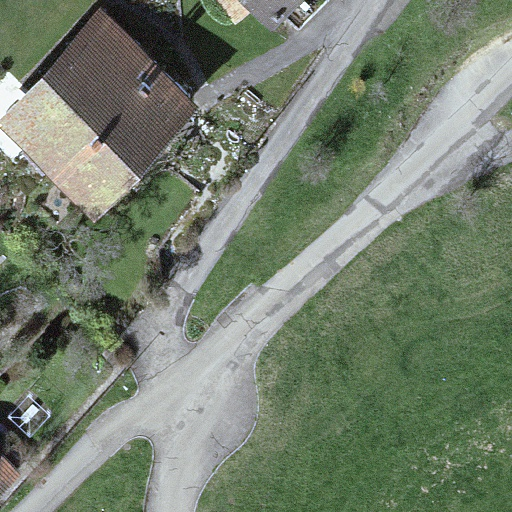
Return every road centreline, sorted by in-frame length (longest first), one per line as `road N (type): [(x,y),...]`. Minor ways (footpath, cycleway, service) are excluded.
road 1 (residential): [(175,393),(175,350),(196,280),(389,0)]
road 2 (residential): [(418,177),(268,319),(175,393)]
road 3 (residential): [(175,393),(105,443),(33,511)]
road 4 (residential): [(511,85),(418,177)]
